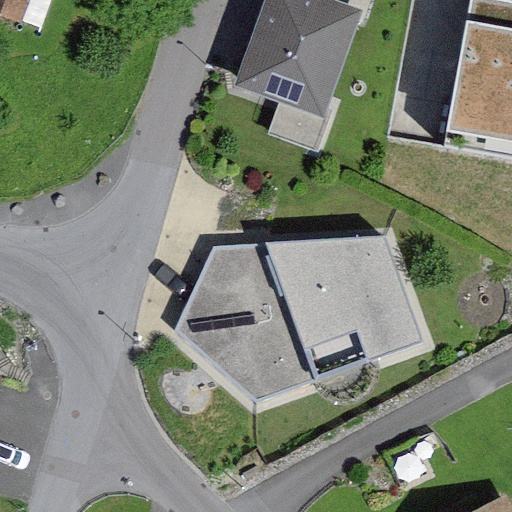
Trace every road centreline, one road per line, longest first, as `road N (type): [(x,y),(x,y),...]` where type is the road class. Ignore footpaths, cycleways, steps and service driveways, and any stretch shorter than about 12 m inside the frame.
road 1 (residential): [(235,511),(511,367)]
road 2 (residential): [(202,0),(113,297)]
road 3 (residential): [(208,511),(90,414)]
